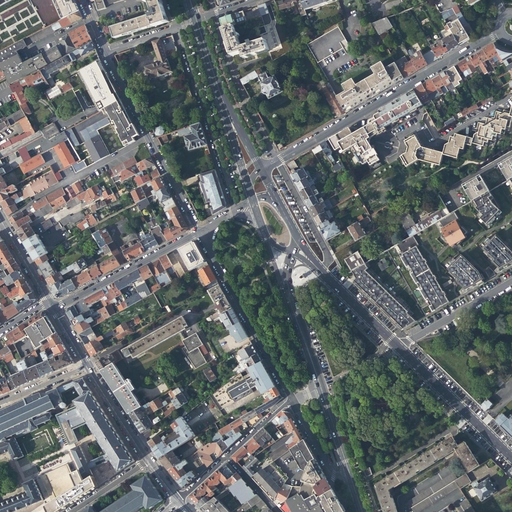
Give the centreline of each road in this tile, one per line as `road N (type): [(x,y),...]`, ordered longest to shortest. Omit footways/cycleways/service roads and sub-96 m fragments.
road 1 (residential): [(260,168),(499,31)]
road 2 (residential): [(102,51),(196,232)]
road 3 (residential): [(196,232),(291,400)]
road 4 (secondary): [(511,459),(393,343)]
road 5 (residential): [(52,309),(196,232)]
road 6 (unknown): [(463,309),(440,264),(446,245),(468,247),(499,289)]
road 7 (secondary): [(393,343),(295,245)]
road 8 (residential): [(511,282),(393,343)]
